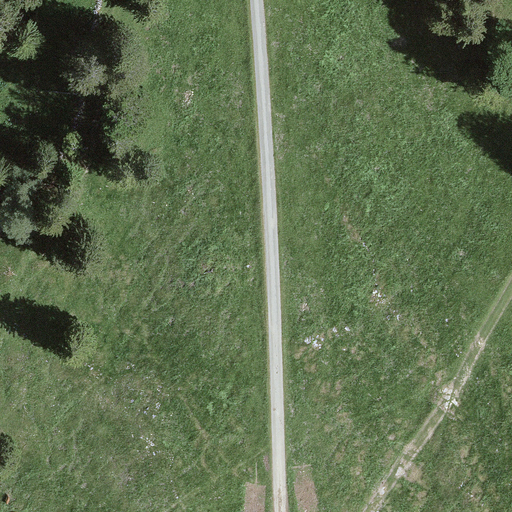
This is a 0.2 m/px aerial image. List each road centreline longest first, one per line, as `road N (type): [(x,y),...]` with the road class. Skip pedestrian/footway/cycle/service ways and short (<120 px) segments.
road 1 (unclassified): [(257,0),(279,511)]
road 2 (track): [(511,286),(382,511)]
